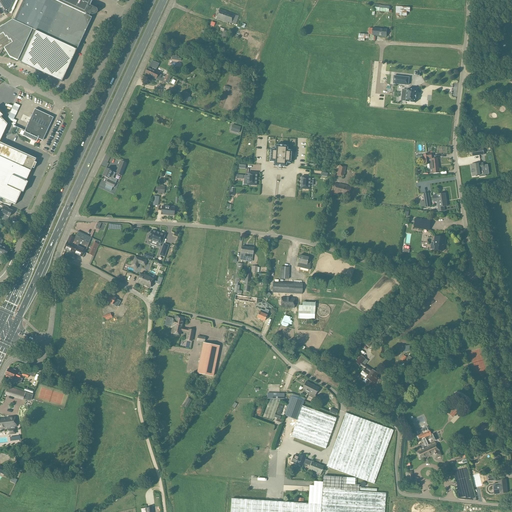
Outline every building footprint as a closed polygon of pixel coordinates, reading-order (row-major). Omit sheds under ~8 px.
[(92,0),(23,0),(14,21),(12,20),(0,27),(0,35),(3,33),(5,37),(7,36),(9,40),(10,39),(12,43),(4,48),(10,57),(18,61),(17,62),(62,82),(91,18),(90,17),(91,16),(96,14),(98,16),(100,12),(97,11),(97,10),(96,9),(90,6),(92,0)] [(0,0),(0,6),(1,8),(3,7),(5,10),(3,11),(3,12),(6,14),(9,13),(15,0),(0,0)] [(393,3),(377,1),(376,9),(392,11),(393,3)] [(396,15),(408,16),(408,11),(411,11),(411,7),(396,6),(396,15)] [(239,16),(220,9),(216,19),(228,24),(228,22),(231,23),(235,25),(239,16)] [(387,30),(369,28),(368,39),(368,41),(375,41),(375,36),(386,37),(387,30)] [(171,65),(179,66),(180,56),(172,56),(171,65)] [(149,68),(148,68),(148,67),(145,74),(156,79),(159,80),(162,75),(158,74),(159,73),(153,70),(154,68),(156,68),(158,64),(152,61),(149,68)] [(161,79),(160,81),(164,83),(165,82),(168,83),(168,84),(170,78),(172,76),(167,74),(165,77),(163,76),(161,79)] [(394,76),(393,84),(408,85),(409,78),(394,76)] [(415,103),(415,98),(416,98),(416,95),(416,90),(407,89),(407,93),(402,92),(401,98),(406,98),(406,102),(415,103)] [(192,97),(190,97),(191,94),(184,92),(181,100),(190,103),(192,97)] [(15,119),(20,105),(14,103),(8,119),(16,123),(17,121),(15,119)] [(24,132),(23,136),(36,142),(37,143),(38,142),(39,141),(39,139),(38,139),(38,138),(43,141),(53,118),(35,109),(24,132)] [(232,125),(231,131),(238,134),(241,127),(232,125)] [(0,142),(0,197),(12,203),(15,205),(21,192),(23,193),(28,183),(26,182),(32,168),(34,169),(36,163),(35,163),(36,159),(0,142)] [(271,150),(270,162),(274,162),(273,166),(286,167),(286,163),(290,164),(291,151),(287,151),(287,147),(283,146),(279,146),(275,146),(275,150),(271,150)] [(484,155),(483,148),(472,150),(472,157),(484,155)] [(432,154),(424,155),(425,165),(429,164),(430,170),(433,170),(433,174),(439,173),(438,158),(432,159),(432,154)] [(127,163),(121,161),(116,174),(122,176),(127,163)] [(479,163),(471,165),(472,177),(480,176),(480,177),(485,176),(484,169),(483,163),(479,164),(479,163)] [(338,170),(337,176),(344,177),(346,167),(339,165),(339,166),(338,170)] [(106,169),(103,176),(108,178),(106,184),(105,188),(111,191),(113,187),(114,188),(117,180),(113,178),(115,173),(106,169)] [(215,172),(210,186),(218,188),(222,174),(215,172)] [(257,173),(248,173),(248,176),(244,176),(244,181),(248,182),(247,185),(256,186),(257,173)] [(194,181),(191,190),(197,192),(197,193),(199,194),(199,193),(204,194),(207,185),(210,178),(209,178),(203,177),(201,183),(194,181)] [(309,190),(310,177),(301,177),(301,189),(309,190)] [(351,187),(335,184),(333,193),(349,197),(351,187)] [(437,196),(433,196),(433,200),(436,200),(438,201),(438,202),(439,208),(439,212),(445,211),(444,207),(447,206),(445,194),(437,195),(437,196)] [(0,201),(10,207),(12,203),(0,197),(0,201)] [(3,206),(0,204),(0,208),(2,210),(0,215),(0,217),(3,218),(2,220),(6,224),(9,217),(10,217),(12,211),(8,209),(8,208),(4,206),(3,206)] [(165,207),(162,207),(161,214),(174,216),(175,208),(169,207),(166,206),(165,207)] [(431,221),(415,219),(414,229),(430,231),(431,221)] [(98,221),(95,227),(103,231),(106,225),(98,221)] [(67,242),(84,250),(86,250),(91,238),(90,237),(78,231),(75,238),(70,236),(67,242)] [(162,244),(165,236),(151,231),(148,239),(152,240),(151,244),(157,246),(158,242),(162,244)] [(0,253),(2,255),(3,254),(6,256),(9,250),(0,245),(0,240),(1,238),(0,237),(0,253)] [(431,245),(431,249),(435,250),(435,251),(444,252),(445,245),(446,246),(447,239),(436,237),(435,243),(433,242),(431,245)] [(67,242),(64,249),(74,254),(74,253),(81,257),(83,258),(86,250),(84,250),(67,242)] [(99,245),(91,242),(89,248),(91,249),(89,254),(94,256),(99,245)] [(164,244),(160,255),(164,257),(168,246),(164,244)] [(249,248),(242,247),(241,253),(240,261),(246,262),(247,257),(252,258),(254,248),(249,248)] [(136,256),(134,261),(145,266),(147,261),(136,256)] [(308,258),(300,256),(298,263),(297,267),(309,271),(310,266),(307,265),(308,258)] [(242,264),(237,263),(234,285),(235,285),(234,293),(242,294),(242,291),(239,291),(240,286),(238,285),(239,282),(240,282),(242,264)] [(143,285),(148,275),(144,273),(144,275),(141,273),(138,279),(137,283),(140,284),(143,285)] [(251,274),(246,273),(245,281),(243,281),(243,284),(244,284),(244,291),(249,292),(251,274)] [(151,276),(148,275),(143,285),(147,287),(150,288),(152,285),(151,285),(154,279),(151,278),(151,276)] [(303,283),(273,282),(273,293),(302,294),(303,283)] [(116,298),(109,295),(105,301),(112,305),(117,308),(121,302),(116,299),(116,298)] [(257,298),(235,295),(235,300),(256,303),(257,298)] [(294,298),(284,298),(284,309),(294,309),(294,298)] [(349,298),(338,308),(341,311),(352,302),(349,298)] [(299,319),(316,319),(316,303),(303,302),(303,306),(299,305),(299,319)] [(269,310),(265,309),(264,311),(261,309),(257,318),(265,321),(269,310)] [(180,335),(184,318),(176,317),(175,319),(174,319),(174,320),(172,319),(171,326),(173,326),(172,333),(180,335)] [(219,347),(204,344),(198,373),(213,376),(219,347)] [(408,365),(413,358),(409,355),(407,358),(403,355),(400,359),(408,365)] [(366,359),(361,356),(355,363),(360,366),(362,363),(366,359)] [(6,374),(5,375),(13,379),(13,380),(17,381),(18,381),(19,378),(21,375),(19,374),(19,373),(16,372),(16,371),(16,370),(15,370),(14,370),(13,370),(12,370),(11,371),(8,369),(7,372),(6,373),(5,374),(6,374)] [(365,369),(360,374),(368,380),(369,381),(366,385),(371,388),(379,379),(376,377),(378,375),(372,370),(370,372),(365,369)] [(306,382),(302,390),(310,394),(309,397),(315,400),(317,397),(315,396),(319,388),(306,382)] [(26,392),(8,387),(6,394),(23,400),(26,392)] [(407,394),(405,390),(398,394),(401,399),(407,394)] [(304,402),(290,397),(283,416),(297,421),(292,435),(325,447),(336,418),(302,406),(304,402)] [(192,400),(188,398),(183,406),(187,408),(192,400)] [(460,410),(456,406),(449,413),(453,417),(460,410)] [(394,430),(346,413),(326,467),(374,484),(394,430)] [(16,427),(15,417),(0,418),(0,429),(7,428),(8,435),(15,434),(14,427),(16,427)] [(435,443),(428,446),(424,438),(431,435),(429,431),(418,436),(420,440),(422,439),(426,447),(417,451),(420,458),(427,455),(428,456),(432,454),(435,459),(441,456),(435,443)] [(306,458),(300,455),(295,465),(302,467),(304,463),(310,465),(308,470),(315,473),(315,474),(315,475),(316,476),(317,477),(318,477),(319,476),(320,476),(321,475),(323,467),(311,462),(311,463),(305,460),(306,458)] [(479,474),(472,475),(475,487),(482,485),(479,474)] [(323,476),(323,482),(314,482),(314,486),(310,486),(308,504),(232,499),(230,511),(383,511),(385,494),(358,492),(358,485),(345,484),(345,478),(323,476)] [(498,484),(493,484),(494,495),(499,494),(508,493),(506,480),(498,481),(498,484)]
